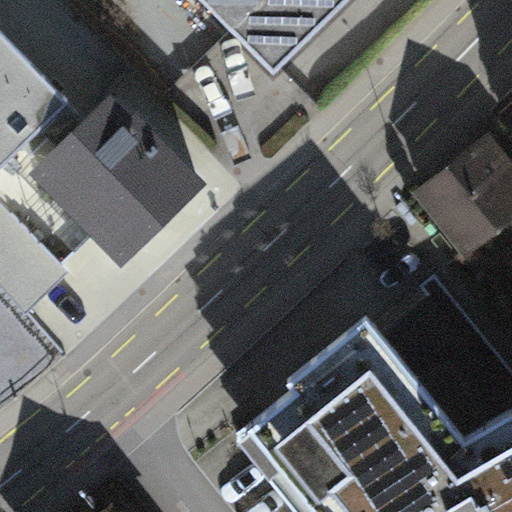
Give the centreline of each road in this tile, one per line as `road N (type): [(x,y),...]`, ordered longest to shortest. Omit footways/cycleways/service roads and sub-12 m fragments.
road 1 (primary): [(103,400),(511,5)]
road 2 (residential): [(103,400),(188,511)]
road 3 (primary): [(0,488),(103,400)]
